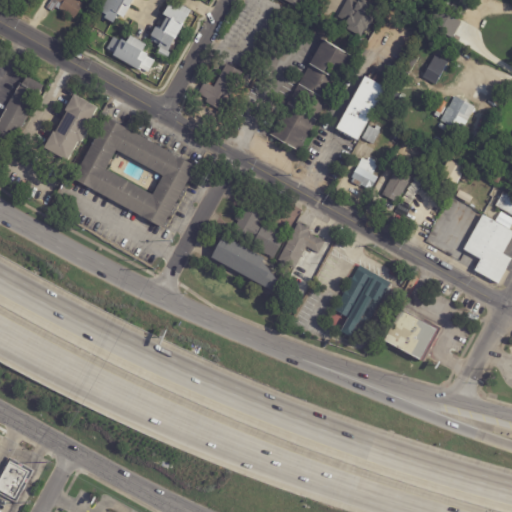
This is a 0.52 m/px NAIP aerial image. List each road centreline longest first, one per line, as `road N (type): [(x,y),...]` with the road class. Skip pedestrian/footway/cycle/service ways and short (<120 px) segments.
road 1 (residential): [(511,308),(0,23)]
road 2 (motorway): [(511,494),(424,470),(188,382),(0,285)]
road 3 (motorway): [(0,338),(172,421),(420,511)]
road 4 (secondary): [(304,356),(157,298),(0,213)]
road 5 (motorway): [(511,448),(374,394),(304,356)]
road 6 (secondary): [(511,416),(304,356)]
road 7 (secondary): [(0,411),(182,511)]
road 8 (residential): [(235,157),(157,298)]
road 9 (residential): [(226,0),(162,115)]
